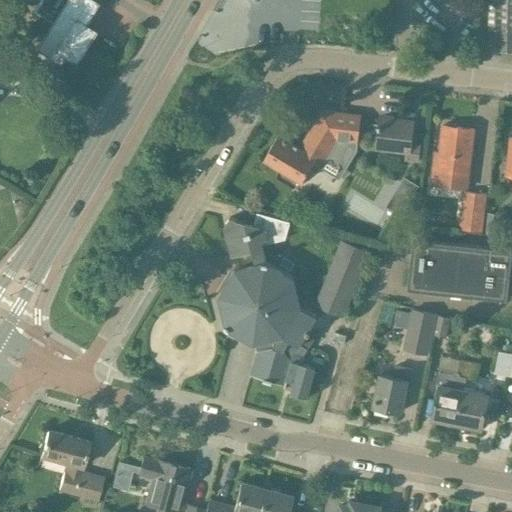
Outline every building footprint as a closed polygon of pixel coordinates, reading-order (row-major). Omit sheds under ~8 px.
[(79,28),(96,2),(92,0),(40,0),(34,11),(52,22),(37,47),(59,61),(64,53),(74,59),(89,35),(79,28)] [(511,0),(488,0),(488,30),(501,30),(500,52),(511,52),(511,0)] [(266,180),(264,182),(267,184),(268,183),(297,201),(296,202),(299,203),(300,201),(299,201),(319,168),(324,172),(323,173),(325,174),(327,172),(326,171),(328,168),(330,169),(331,167),(329,166),(335,156),(337,158),(338,156),(336,155),(338,151),(339,152),(341,149),(338,147),(341,141),(356,143),(356,145),(358,145),(358,142),(360,117),(361,117),(362,114),(359,114),(359,116),(334,113),(334,111),(331,111),(331,112),(323,111),(310,132),(293,122),(293,120),(291,119),(290,122),(288,126),(286,125),(285,127),(287,129),(283,136),(280,135),(279,137),(281,138),(278,142),(276,145),(278,146),(279,144),(286,149),(267,181),(266,180)] [(419,161),(421,146),(411,145),(414,121),(381,118),(377,149),(407,152),(406,160),(419,161)] [(468,189),(469,175),(475,129),(443,126),(440,151),(434,151),(430,184),(468,189)] [(464,191),(459,229),(483,232),(487,193),(464,191)] [(237,255),(240,267),(266,256),(263,245),(286,239),(290,222),(257,213),(254,224),(231,218),(224,227),(232,257),(237,255)] [(509,298),(511,267),(511,248),(415,238),(410,287),(509,298)] [(343,318),(370,251),(341,239),(314,306),(343,318)] [(266,256),(240,267),(235,269),(219,296),(227,326),(256,343),(258,351),(252,375),(285,385),(292,360),(294,355),(302,360),(308,349),(300,344),(316,315),(305,309),(304,297),(299,295),(295,277),(276,265),(280,260),(274,254),(266,256)] [(411,309),(403,350),(428,355),(432,336),(433,336),(437,314),(411,309)] [(445,338),(450,317),(437,314),(433,336),(445,338)] [(498,351),(494,374),(509,377),(511,363),(511,353),(504,352),(498,351)] [(470,361),(460,359),(458,372),(461,377),(467,378),(470,361)] [(316,366),(292,360),(285,385),(294,387),(292,394),(307,398),(316,366)] [(470,361),(467,378),(476,380),(479,363),(470,361)] [(411,381),(414,369),(397,366),(395,376),(381,374),(375,406),(402,412),(408,380),(411,381)] [(461,377),(458,372),(439,368),(436,385),(441,386),(434,418),(458,423),(465,389),(464,389),(466,379),(467,378),(461,377)] [(465,389),(458,423),(483,428),(490,395),(465,389)] [(41,443),(39,446),(39,450),(42,453),(41,455),(67,462),(59,489),(98,500),(104,477),(81,471),(90,441),(59,433),(48,430),(47,433),(45,442),(41,443)] [(184,494),(191,468),(144,456),(139,474),(153,478),(146,503),(180,511),(182,511),(187,495),(184,494)] [(206,509),(205,511),(260,511),(267,489),(241,482),(235,505),(216,500),(209,498),(206,509)] [(288,511),(293,496),(267,489),(260,511),(288,511)] [(360,511),(362,505),(350,503),(349,508),(339,506),(338,511),(360,511)]
